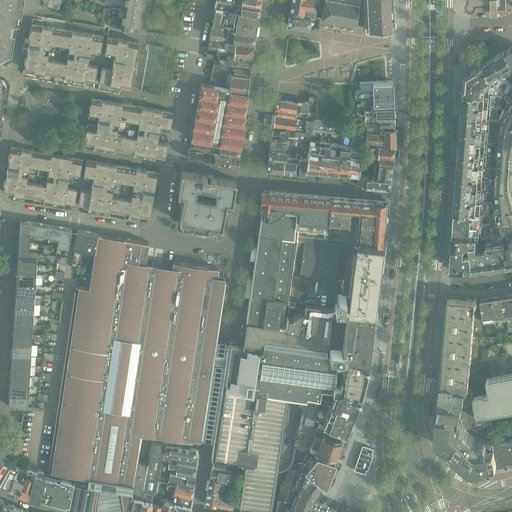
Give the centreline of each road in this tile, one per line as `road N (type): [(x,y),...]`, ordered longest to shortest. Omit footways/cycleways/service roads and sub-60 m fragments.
road 1 (secondary): [(413,23),(408,197),(385,428),(410,511)]
road 2 (secondary): [(432,280),(445,23)]
road 3 (unclassified): [(32,458),(39,416),(52,417),(74,220)]
road 4 (residential): [(0,417),(13,210)]
road 5 (secondary): [(429,456),(418,405),(432,280)]
